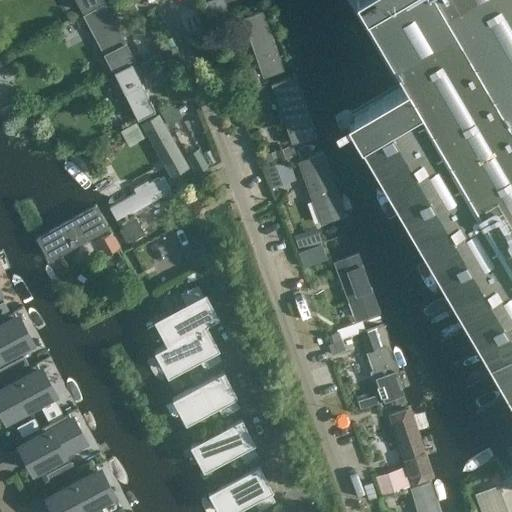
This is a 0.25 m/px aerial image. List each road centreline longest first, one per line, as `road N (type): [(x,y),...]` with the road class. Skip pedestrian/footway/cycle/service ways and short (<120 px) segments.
road 1 (unclassified): [(352,511),(164,0)]
road 2 (residential): [(304,511),(201,252),(158,274)]
